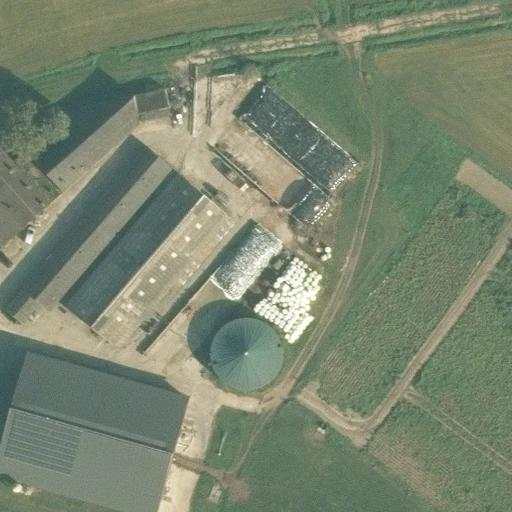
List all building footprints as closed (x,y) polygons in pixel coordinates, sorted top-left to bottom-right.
[(266,86),(215,147),(304,223),(357,161),(303,115),(292,129),(300,136),(295,141),(301,146),(289,160),(267,142),(272,136),(261,127),(271,115),(278,121),(291,107),(266,86)] [(73,109),(13,162),(51,205),(111,152),(141,126),(140,123),(171,117),(165,89),(134,96),(73,109)] [(0,244),(3,248),(51,205),(13,162),(0,146),(0,244)] [(49,312),(173,170),(146,147),(5,308),(23,324),(41,305),(49,312)] [(119,350),(231,219),(178,175),(65,307),(119,350)] [(193,314),(208,296),(200,289),(163,329),(188,352),(209,329),(193,314)] [(248,390),(256,389),(262,388),(267,385),(272,381),(275,378),(278,373),(280,369),(282,363),(283,355),(282,351),(282,346),(280,342),(279,338),(276,334),(273,329),(269,326),(264,323),(260,321),(256,320),(248,319),(243,319),(238,320),(232,322),(228,324),(224,327),(220,331),(217,336),(214,341),(212,346),(211,352),(211,358),(211,364),(213,368),(216,372),(220,379),(226,384),(231,387),(237,389),(248,390)] [(2,374),(0,382),(0,449),(1,450),(0,451),(0,474),(132,511),(157,511),(189,401),(27,355),(20,379),(2,374)]
